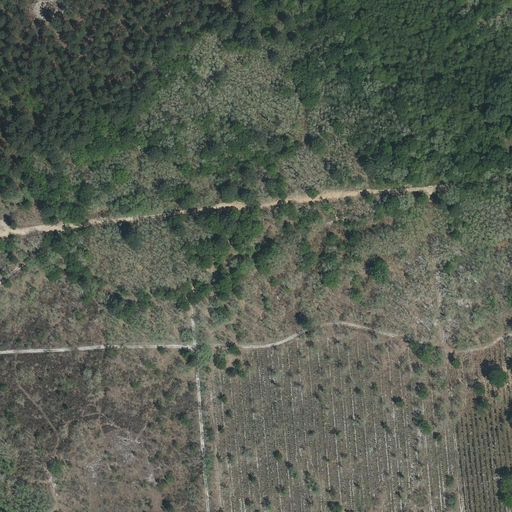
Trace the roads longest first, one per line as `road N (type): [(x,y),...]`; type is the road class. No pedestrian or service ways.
road 1 (track): [(511,334),(451,351),(334,322),(264,346),(0,352)]
road 2 (track): [(0,233),(511,176)]
road 3 (track): [(207,511),(194,344)]
